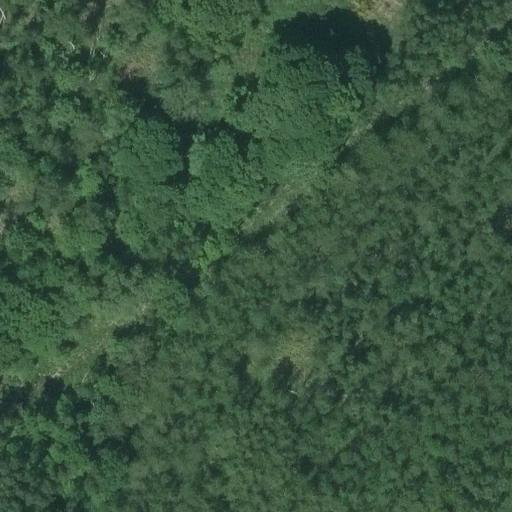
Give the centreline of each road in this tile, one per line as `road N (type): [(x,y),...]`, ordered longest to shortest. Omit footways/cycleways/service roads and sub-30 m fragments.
road 1 (track): [(210,255),(511,36)]
road 2 (track): [(210,255),(110,511)]
road 3 (track): [(0,395),(210,255)]
